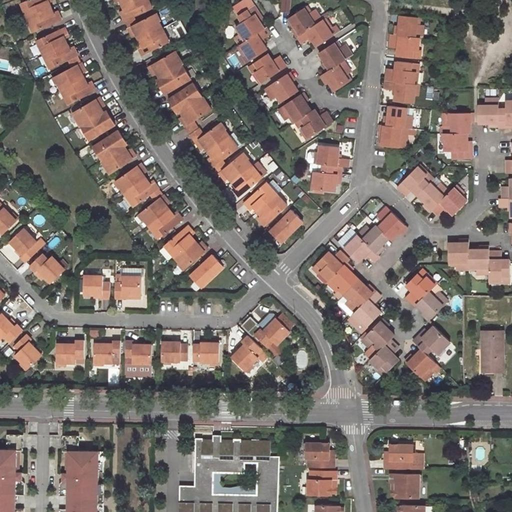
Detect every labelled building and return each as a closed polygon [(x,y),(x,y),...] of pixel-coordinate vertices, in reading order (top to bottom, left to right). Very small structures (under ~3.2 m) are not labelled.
[(56,0),(27,0),(26,1),(32,15),(55,6),(54,1),(56,0)] [(126,7),(123,8),(127,18),(137,14),(155,6),(152,0),(129,0),(125,2),(126,7)] [(244,21),(238,25),(248,41),(267,28),(262,21),(259,16),(262,14),(256,5),(240,14),(244,21)] [(38,30),(66,19),(61,8),(57,10),(55,6),(32,15),(38,30)] [(324,21),(317,8),(312,11),(309,7),(291,18),(297,27),(294,29),(299,37),(324,21)] [(141,21),(131,26),(136,36),(140,34),(142,39),(165,27),(162,20),(163,19),(159,12),(141,21)] [(129,23),(139,18),(137,14),(127,18),(129,23)] [(423,39),(425,26),(421,25),(422,19),(402,16),(401,26),(398,26),(396,36),(421,39),(423,39)] [(331,29),(334,27),(328,18),(324,21),(299,37),(303,43),(313,37),(319,46),(335,36),(331,29)] [(73,35),(69,26),(42,38),(48,52),(71,41),(69,37),(73,35)] [(140,45),(145,54),(172,41),(165,27),(142,39),(144,43),(140,45)] [(240,45),(246,55),(249,53),(252,59),(269,49),(263,40),(272,34),(268,27),(267,28),(248,41),(240,45)] [(398,57),(421,60),(422,51),(420,51),(421,39),(396,36),(393,35),(391,48),(399,49),(398,57)] [(72,58),(81,54),(77,44),(73,46),(71,41),(48,52),(54,66),(72,58)] [(353,56),(346,44),(342,46),(339,41),(321,53),(326,62),(324,63),(329,72),(346,61),(353,56)] [(151,65),(156,74),(160,72),(163,76),(185,64),(177,50),(151,65)] [(255,73),(257,71),(264,82),(287,67),(280,55),(273,59),(268,52),(249,64),(255,73)] [(74,62),(83,58),(81,54),(72,58),(74,62)] [(66,88),(88,77),(86,72),(90,70),(84,61),(75,65),(57,75),(61,82),(62,81),(66,88)] [(336,91),(352,80),(349,74),(352,71),(346,61),(329,72),(322,76),(328,83),(330,82),(336,91)] [(420,73),(421,64),(397,61),(396,69),(389,68),(387,81),(416,85),(418,73),(420,73)] [(162,84),(167,92),(192,77),(185,64),(163,76),(166,82),(162,84)] [(278,96),(281,101),(299,91),(293,82),(296,80),(291,72),(266,88),(274,99),(278,96)] [(72,102),(99,88),(94,79),(90,81),(88,77),(66,88),(72,102)] [(396,102),(415,104),(416,96),(419,96),(421,85),(416,85),(387,81),(386,89),(397,91),(396,102)] [(196,82),(170,99),(175,106),(178,103),(182,109),(204,95),(196,82)] [(279,107),(287,119),(291,117),(295,122),(296,121),(313,111),(307,103),(310,101),(304,92),(301,94),(300,93),(279,107)] [(108,104),(103,95),(77,110),(85,124),(107,111),(104,106),(108,104)] [(184,113),(181,115),(188,125),(196,120),(200,117),(213,109),(204,95),(182,109),(184,113)] [(485,99),(485,103),(479,103),(479,123),(490,123),(490,126),(500,126),(499,109),(499,98),(485,99)] [(511,100),(507,100),(507,109),(499,109),(500,126),(500,128),(510,128),(510,124),(511,123),(511,100)] [(411,129),(413,115),(408,115),(409,108),(390,106),(388,117),(386,116),(385,126),(408,129),(411,129)] [(303,127),(310,137),(333,121),(326,111),(319,115),(315,109),(313,111),(296,121),(301,129),(303,127)] [(92,137),(118,122),(114,115),(110,117),(107,111),(85,124),(92,137)] [(474,113),(444,113),(444,126),(450,126),(450,134),(468,134),(471,134),(471,123),(474,123),(474,113)] [(196,120),(188,125),(192,132),(201,126),(196,120)] [(228,128),(223,121),(209,131),(206,133),(197,140),(204,149),(207,146),(210,150),(231,135),(226,129),(228,128)] [(192,132),(197,140),(206,133),(201,126),(192,132)] [(382,146),(401,148),(402,141),(407,141),(408,129),(385,126),(381,126),(380,135),(383,135),(382,146)] [(127,136),(122,129),(97,145),(106,158),(128,144),(124,138),(127,136)] [(453,151),(454,159),(472,159),(472,147),(468,147),(468,141),(468,134),(450,134),(446,134),(446,151),(453,151)] [(210,157),(216,165),(240,147),(231,135),(210,150),(213,154),(210,157)] [(114,171),(140,155),(134,146),(130,148),(128,144),(106,158),(114,171)] [(339,157),(340,146),(320,144),(319,152),(316,152),(315,163),(324,164),(342,166),(348,167),(349,158),(339,157)] [(251,157),(246,151),(221,171),(227,180),(231,177),(234,181),(254,165),(249,159),(251,157)] [(254,165),(263,177),(268,173),(259,161),(254,165)] [(150,171),(144,162),(117,179),(122,186),(124,185),(128,192),(149,177),(146,173),(150,171)] [(313,188),(336,191),(337,182),(337,176),(341,177),(342,166),(324,164),(323,171),(315,170),(313,188)] [(234,188),(241,196),(263,177),(254,165),(234,181),(237,185),(234,188)] [(427,174),(419,166),(398,186),(407,195),(414,190),(419,195),(433,181),(435,179),(429,173),(427,174)] [(137,205),(162,187),(156,179),(152,181),(149,177),(128,192),(137,205)] [(511,177),(511,178),(511,186),(503,186),(503,199),(511,198),(511,177)] [(268,181),(245,201),(252,209),(255,206),(259,210),(278,193),(268,181)] [(450,192),(443,185),(440,188),(433,181),(419,195),(427,202),(424,205),(431,212),(434,209),(450,192)] [(454,214),(468,200),(463,195),(465,193),(457,185),(450,192),(434,209),(439,214),(447,207),(454,214)] [(258,217),(265,224),(288,205),(278,193),(259,210),(261,214),(258,217)] [(172,202),(166,194),(140,213),(146,220),(147,219),(152,224),(172,209),(169,205),(172,202)] [(511,198),(503,199),(500,199),(500,207),(511,207),(511,220),(511,198)] [(18,220),(5,207),(8,204),(5,201),(3,204),(0,201),(0,228),(5,233),(18,220)] [(388,206),(379,215),(382,219),(377,224),(390,237),(392,240),(400,232),(402,234),(409,227),(388,206)] [(161,236),(185,218),(178,210),(175,213),(172,209),(152,224),(161,236)] [(304,220),(294,209),(270,230),(277,237),(280,234),(284,239),(304,220)] [(196,232),(190,224),(167,243),(177,255),(196,239),(193,235),(196,232)] [(372,228),(368,225),(359,235),(378,254),(385,247),(383,245),(390,237),(377,224),(376,224),(372,228)] [(37,241),(25,227),(12,240),(19,248),(24,253),(22,255),(27,261),(38,251),(33,245),(37,241)] [(359,235),(352,229),(339,242),(359,262),(367,254),(374,262),(380,256),(378,254),(359,235)] [(185,268),(210,247),(203,240),(199,243),(196,239),(177,255),(182,261),(181,262),(185,268)] [(456,264),(456,269),(470,269),(470,250),(469,240),(460,240),(460,243),(450,244),(450,264),(456,264)] [(476,269),(476,273),(490,273),(490,252),(490,247),(480,247),(480,250),(470,250),(470,269),(476,269)] [(218,251),(194,272),(205,283),(225,266),(220,261),(223,258),(218,251)] [(329,281),(348,263),(350,260),(341,251),(336,256),(330,251),(314,267),(320,273),(318,275),(326,284),(329,281)] [(490,280),(502,280),(502,282),(511,282),(511,264),(510,264),(510,260),(503,260),(502,252),(490,252),(490,273),(490,280)] [(51,282),(64,269),(51,255),(46,260),(42,255),(31,265),(36,270),(38,268),(44,274),(51,282)] [(329,281),(338,291),(341,288),(346,293),(359,279),(352,272),(354,269),(348,263),(329,281)] [(427,275),(421,270),(406,285),(412,291),(407,297),(416,305),(417,304),(431,289),(438,282),(429,274),(427,275)] [(111,297),(112,282),(105,282),(105,275),(86,275),(85,293),(95,294),(104,294),(104,297),(111,297)] [(142,294),(142,276),(123,275),(123,282),(116,282),(116,297),(123,297),(124,294),(132,294),(142,294)] [(350,299),(346,302),(356,311),(376,291),(369,284),(367,287),(359,279),(346,293),(345,294),(350,299)] [(429,321),(449,300),(439,291),(436,294),(431,289),(417,304),(424,311),(422,314),(429,321)] [(368,326),(380,314),(382,312),(375,304),(382,297),(376,291),(356,311),(353,315),(361,323),(363,321),(368,326)] [(10,319),(3,312),(0,315),(0,336),(3,339),(6,335),(12,342),(24,331),(24,329),(18,322),(16,325),(10,319)] [(278,343),(291,329),(278,316),(274,313),(271,313),(260,325),(262,327),(256,333),(269,346),(274,340),(278,343)] [(349,319),(362,332),(368,326),(363,321),(361,323),(353,315),(349,319)] [(383,318),(363,339),(372,349),(376,345),(381,350),(391,340),(395,336),(388,328),(390,325),(383,318)] [(433,360),(445,347),(440,342),(445,336),(434,326),(429,331),(424,336),(421,334),(414,341),(422,349),(433,360)] [(503,331),(483,331),(483,368),(493,368),(493,371),(504,371),(503,331)] [(21,349),(17,354),(30,367),(43,354),(36,347),(30,341),(33,339),(28,333),(17,344),(21,349)] [(261,345),(251,335),(250,336),(248,335),(243,340),(245,343),(240,348),(233,356),(246,369),(258,356),(260,358),(266,352),(262,348),(261,345)] [(38,344),(33,339),(30,341),(36,347),(38,344)] [(86,356),(86,339),(77,339),(77,343),(69,343),(59,343),(59,362),(78,361),(78,356),(86,356)] [(96,361),(115,361),(115,363),(121,363),(121,356),(122,355),(122,342),(122,339),(114,339),(115,343),(106,343),(96,342),(96,361)] [(153,375),(153,343),(144,343),(135,343),(135,340),(127,340),(127,355),(134,355),(134,359),(127,359),(127,374),(153,375)] [(189,358),(189,343),(182,343),(182,340),(172,340),(163,340),(163,359),(182,359),(182,358),(189,358)] [(379,368),(378,370),(384,376),(400,360),(394,354),(399,349),(391,340),(381,350),(371,360),(379,368)] [(220,360),(220,341),(219,341),(210,341),(201,341),(202,343),(195,343),(195,345),(194,346),(194,358),(201,359),(201,360),(220,360)] [(406,361),(425,381),(434,371),(436,373),(441,368),(433,360),(422,349),(415,357),(412,354),(406,361)] [(0,511),(24,511),(24,509),(16,509),(16,496),(25,496),(25,484),(22,481),(22,473),(19,473),(17,473),(17,451),(20,451),(23,451),(24,436),(8,435),(7,450),(0,449),(0,511)] [(104,511),(104,507),(98,507),(99,499),(104,500),(105,484),(99,484),(99,472),(100,451),(79,451),(80,436),(64,436),(63,452),(67,452),(69,452),(69,473),(66,473),(63,473),(63,481),(60,484),(60,496),(68,496),(68,509),(59,509),(59,511),(104,511)] [(196,437),(195,485),(180,485),(178,511),(277,511),(279,456),(271,455),(271,439),(196,437)] [(308,465),(334,466),(335,459),(334,459),(334,457),(329,457),(329,450),(330,442),(328,442),(322,442),(306,441),(306,457),(308,457),(308,465)] [(467,459),(466,445),(448,446),(449,460),(467,459)] [(412,456),(413,447),(397,446),(391,446),(389,446),(389,453),(389,460),(384,460),(384,470),(410,470),(411,462),(412,462),(412,456)] [(410,470),(423,471),(424,456),(412,456),(412,462),(411,462),(410,470)] [(308,470),(307,494),(330,495),(330,493),(330,480),(335,480),(336,480),(336,479),(337,470),(308,470)] [(419,476),(390,475),(390,483),(391,483),(395,484),(395,497),(395,499),(418,499),(419,476)]
